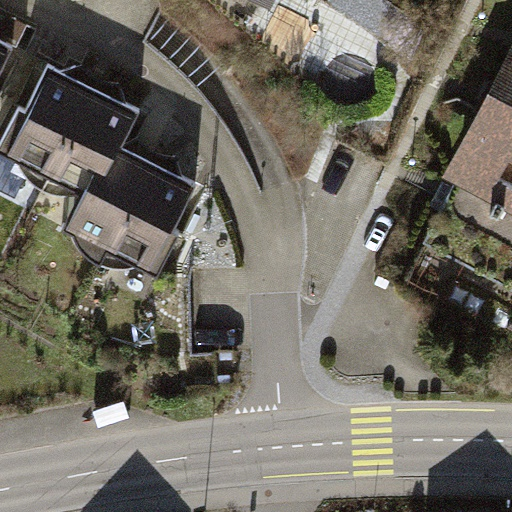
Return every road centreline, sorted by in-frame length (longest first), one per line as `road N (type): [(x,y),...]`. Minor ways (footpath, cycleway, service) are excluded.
road 1 (residential): [(288,448),(273,280),(241,176),(203,117),(142,69),(0,1)]
road 2 (primary): [(288,448),(0,492)]
road 3 (primary): [(511,442),(288,448)]
